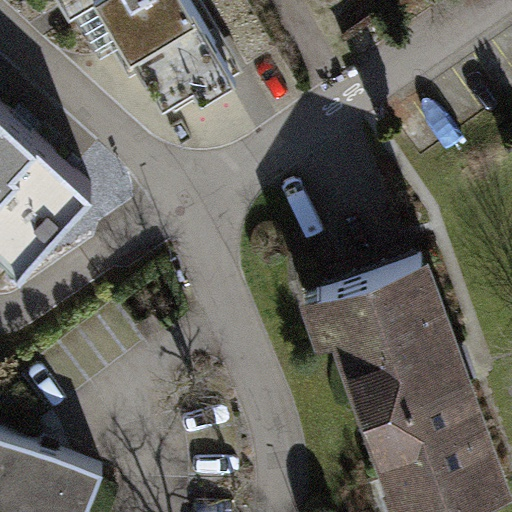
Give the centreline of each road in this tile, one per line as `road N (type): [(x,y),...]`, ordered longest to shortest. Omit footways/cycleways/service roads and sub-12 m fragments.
road 1 (residential): [(195,206),(511,3)]
road 2 (residential): [(271,511),(274,439),(195,206)]
road 3 (residential): [(0,25),(195,206)]
